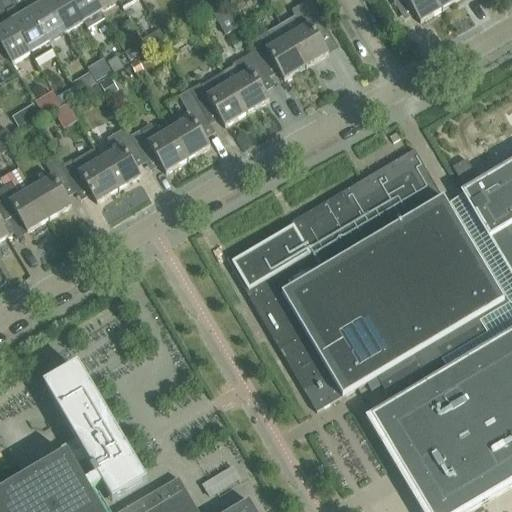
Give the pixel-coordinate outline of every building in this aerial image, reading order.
[(8,0),(0,0),(0,2),(6,13),(14,9),(8,0)] [(37,8),(32,0),(29,0),(24,3),(29,12),(48,45),(65,35),(46,2),(37,8)] [(69,0),(49,0),(46,2),(65,35),(83,24),(69,0)] [(92,0),(69,0),(83,24),(87,31),(105,21),(101,14),(92,0)] [(92,0),(101,14),(118,4),(115,0),(92,0)] [(115,0),(118,4),(122,11),(140,0),(115,0)] [(419,24),(443,11),(436,0),(391,0),(398,12),(408,6),(419,24)] [(436,0),(443,11),(462,0),(436,0)] [(327,32),(309,2),(292,12),(299,32),(288,38),(306,69),(328,56),(317,38),(327,32)] [(127,20),(143,14),(140,5),(124,11),(127,20)] [(11,23),(31,55),(48,45),(29,12),(19,18),(14,9),(6,13),(12,22),(11,23)] [(206,22),(210,32),(229,23),(225,14),(206,22)] [(0,46),(12,66),(31,55),(11,23),(1,28),(0,25),(0,46)] [(254,53),(264,69),(273,64),(283,82),(306,69),(288,38),(266,51),(259,39),(258,39),(255,34),(245,40),(248,45),(247,45),(252,54),(254,53)] [(228,85),(246,116),(268,103),(257,85),(268,79),(263,70),(264,69),(254,53),(252,54),(251,54),(248,49),(239,55),(242,60),(233,65),(241,78),(228,85)] [(224,129),(246,116),(228,85),(220,72),(199,85),(188,92),(203,117),(213,111),(224,129)] [(203,117),(188,92),(178,98),(187,114),(178,119),(181,125),(168,133),(186,163),(209,150),(198,131),(209,125),(203,117)] [(165,176),(186,163),(168,133),(158,139),(150,126),(130,138),(128,139),(139,156),(140,155),(144,163),(154,157),(165,176)] [(100,162),(118,192),(140,179),(129,161),(139,156),(128,139),(130,138),(125,130),(107,140),(111,155),(100,162)] [(96,205),(118,192),(100,162),(100,161),(94,151),(73,164),(71,162),(61,167),(60,168),(70,184),(70,185),(74,193),(85,187),(96,205)] [(463,196),(446,206),(414,152),(299,219),(302,224),(283,235),(282,234),(277,236),(278,238),(267,245),(266,243),(261,246),(262,247),(251,254),(250,252),(246,255),(247,257),(234,264),(253,297),(248,299),(316,414),(377,378),(386,395),(421,375),(427,385),(371,418),(427,511),(464,511),(511,485),(511,166),(463,195),(463,196)] [(31,191),(49,222),(71,209),(60,190),(70,185),(70,184),(60,168),(61,167),(56,159),(44,166),(52,178),(31,191)] [(466,161),(452,169),(460,183),(474,175),(466,161)] [(12,185),(0,191),(0,212),(6,222),(16,216),(27,235),(49,222),(31,191),(20,198),(12,185)] [(0,493),(0,511),(254,511),(249,502),(231,511),(197,511),(178,480),(123,511),(100,511),(90,494),(102,487),(112,504),(146,484),(82,375),(48,395),(82,453),(70,460),(66,454),(25,478),(0,493)]
